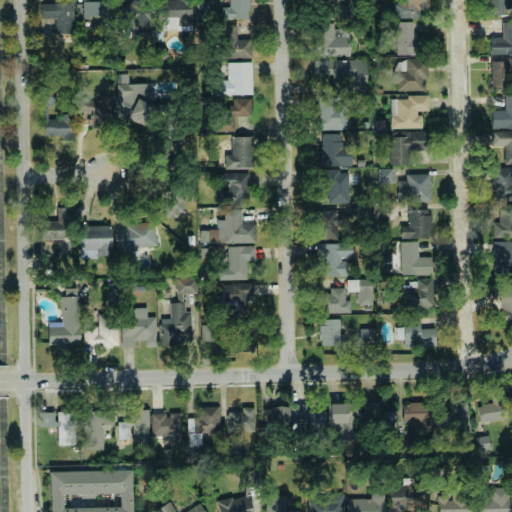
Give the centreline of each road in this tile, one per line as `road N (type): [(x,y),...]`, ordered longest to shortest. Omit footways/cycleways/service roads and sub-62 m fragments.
road 1 (tertiary): [(511,357),(426,372),(0,380)]
road 2 (residential): [(29,511),(23,0)]
road 3 (residential): [(289,374),(287,0)]
road 4 (residential): [(470,366),(457,0)]
